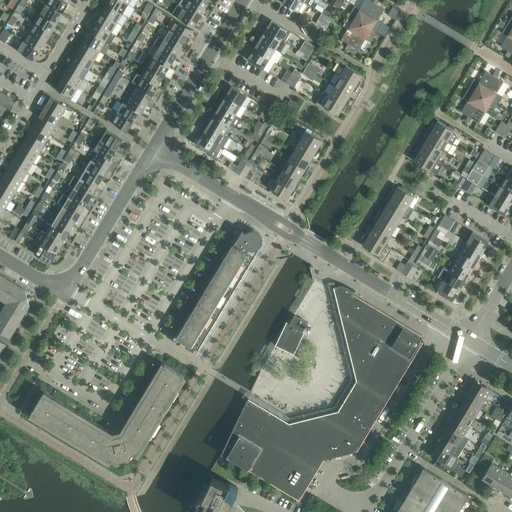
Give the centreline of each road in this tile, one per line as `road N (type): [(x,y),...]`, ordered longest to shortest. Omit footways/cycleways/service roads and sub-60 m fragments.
road 1 (tertiary): [(469,340),(151,148)]
road 2 (residential): [(151,148),(63,294),(0,256)]
road 3 (residential): [(363,511),(469,340)]
road 4 (tertiary): [(151,148),(242,0)]
